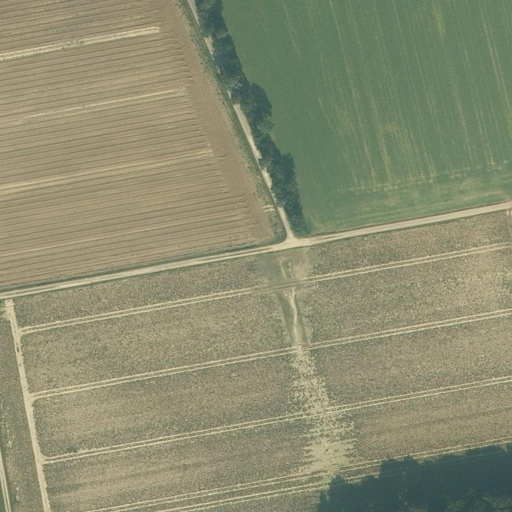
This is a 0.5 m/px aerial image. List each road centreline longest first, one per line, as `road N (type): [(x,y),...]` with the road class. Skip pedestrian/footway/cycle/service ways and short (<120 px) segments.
road 1 (track): [(0,297),(511,204)]
road 2 (track): [(295,243),(190,0)]
